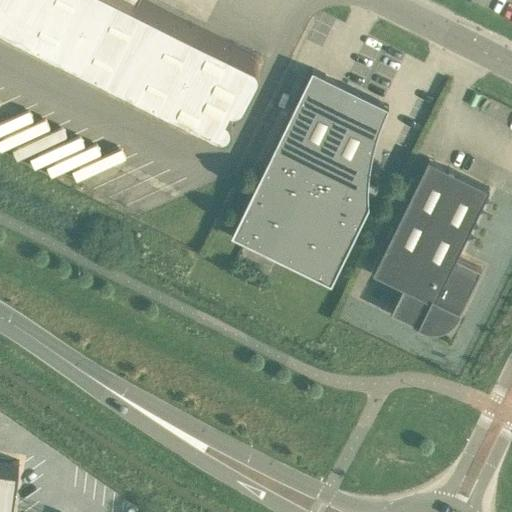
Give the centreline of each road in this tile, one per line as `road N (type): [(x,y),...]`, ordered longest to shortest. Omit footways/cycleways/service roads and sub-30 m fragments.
road 1 (tertiary): [(371,511),(164,424)]
road 2 (unknown): [(445,123),(364,259),(366,276),(386,285)]
road 3 (tertiary): [(164,424),(0,317)]
road 4 (tertiary): [(164,424),(200,458),(293,511)]
road 5 (unclassified): [(511,362),(443,501)]
road 6 (unclassified): [(511,65),(381,0)]
